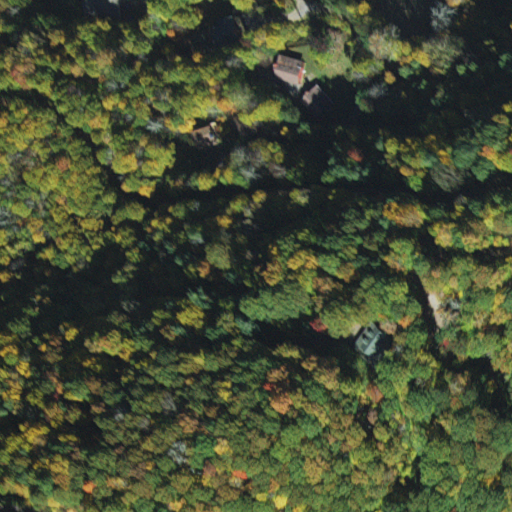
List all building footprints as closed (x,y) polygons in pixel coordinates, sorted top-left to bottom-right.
[(222,51),(246,45),(244,38),(263,33),(257,11),(223,20),(225,28),(216,30),(222,51)] [(299,87),(308,63),(285,55),(277,79),(299,87)] [(318,119),(335,102),(320,85),(302,101),(318,119)] [(200,152),(221,144),(214,126),(193,135),(200,152)] [(355,347),(372,363),(395,337),(379,322),(355,347)]
